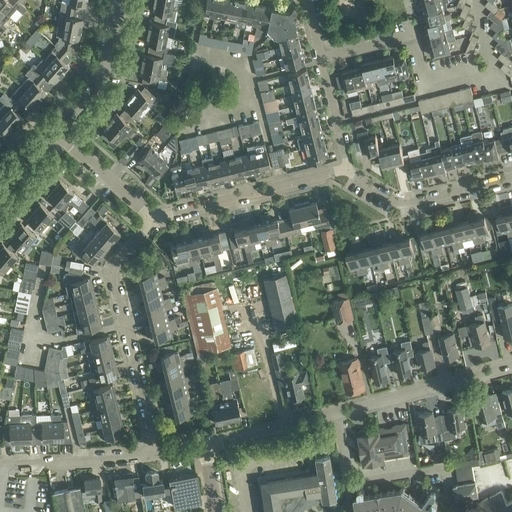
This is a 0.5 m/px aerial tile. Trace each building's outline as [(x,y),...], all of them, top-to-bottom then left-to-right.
[(0,0),(0,7),(5,12),(10,16),(17,8),(23,13),(27,8),(21,3),(17,0),(0,0)] [(85,6),(86,0),(61,0),(60,8),(74,11),(75,4),(85,6)] [(214,17),(217,0),(206,0),(203,14),(214,17)] [(225,19),(228,0),(217,0),(214,17),(225,19)] [(236,21),(239,1),(233,0),(228,0),(225,19),(236,21)] [(433,0),(421,3),(424,14),(425,13),(443,9),(445,8),(447,8),(446,1),(448,1),(447,0),(433,0)] [(466,0),(458,0),(457,5),(463,8),(465,4),(466,0)] [(487,0),(484,5),(490,10),(495,14),(499,8),(492,3),(488,0),(487,0)] [(173,4),(154,1),(152,12),(155,12),(154,17),(176,22),(177,11),(172,10),(173,4)] [(245,28),(246,23),(250,3),(239,1),(236,21),(235,26),(245,28)] [(257,25),(260,5),(250,3),(246,23),(257,25)] [(459,16),(465,19),(467,14),(471,6),(465,4),(463,8),(459,16)] [(266,27),(270,7),(260,5),(257,25),(266,27)] [(270,7),(266,27),(266,30),(273,36),(277,35),(296,31),(295,26),(298,25),(295,17),(293,17),(292,14),(297,10),(293,6),(288,11),(286,10),(286,8),(277,6),(277,8),(270,7)] [(0,26),(9,16),(0,7),(0,26)] [(60,8),(57,25),(81,30),(83,19),(72,17),(74,11),(60,8)] [(425,25),(449,19),(452,18),(450,13),(444,15),(443,9),(425,13),(427,20),(424,21),(425,25)] [(487,16),(493,21),(497,24),(501,19),(495,14),(490,10),(487,16)] [(462,27),(468,29),(470,24),(473,17),(467,14),(465,19),(462,27)] [(150,22),(147,33),(173,38),(177,22),(176,22),(154,17),(153,22),(150,22)] [(425,25),(427,35),(445,31),(444,26),(450,24),(449,19),(425,25)] [(504,29),(497,24),(493,21),(489,26),(496,31),(500,34),(504,29)] [(476,27),(470,24),(468,29),(467,30),(472,32),(469,39),(470,40),(473,35),(476,27)] [(54,45),(55,46),(65,55),(70,50),(72,39),(79,40),(81,30),(57,25),(57,26),(58,26),(56,36),(59,37),(58,41),(54,45)] [(31,47),(42,34),(36,29),(25,42),(31,47)] [(445,31),(427,35),(430,46),(448,41),(456,39),(453,29),(445,31)] [(280,47),(299,42),(296,31),(277,35),(280,47)] [(500,34),(496,31),(492,37),(498,42),(502,45),(507,40),(500,34)] [(173,38),(147,33),(145,43),(149,44),(148,49),(167,53),(168,48),(171,48),(173,38)] [(198,44),(204,45),(205,36),(206,34),(200,33),(198,44)] [(470,40),(469,43),(465,52),(473,50),(478,38),(473,35),(470,40)] [(448,41),(430,46),(432,56),(450,52),(448,41)] [(283,58),(302,53),(299,42),(280,47),(283,58)] [(509,50),(502,45),(498,42),(494,47),(501,52),(505,55),(509,50)] [(25,43),(20,48),(26,53),(31,48),(25,43)] [(242,43),(240,52),(247,53),(248,47),(248,45),(242,43)] [(52,51),(45,59),(62,75),(69,66),(64,62),(67,59),(64,56),(65,55),(55,46),(51,50),(52,51)] [(143,53),(141,64),(165,69),(167,62),(172,64),(174,54),(171,54),(167,53),(148,49),(147,54),(143,53)] [(254,65),(262,63),(261,59),(269,57),(268,51),(256,54),(257,59),(253,60),(254,65)] [(497,58),(504,63),(508,66),(511,61),(505,56),(505,55),(501,52),(497,58)] [(302,53),(283,58),(279,59),(282,69),(305,63),(302,53)] [(394,56),(400,80),(404,79),(403,76),(409,74),(405,56),(398,58),(397,55),(394,56)] [(396,81),(400,80),(394,56),(383,58),(388,77),(387,77),(388,81),(396,79),(396,81)] [(30,69),(32,72),(43,81),(47,76),(55,83),(62,75),(45,59),(43,58),(36,66),(34,64),(30,69)] [(383,58),(372,61),(377,80),(382,78),(384,84),(389,83),(388,81),(387,77),(388,77),(383,58)] [(362,64),(368,88),(372,87),(371,81),(373,81),(377,80),(372,61),(362,64)] [(510,76),(511,74),(511,69),(508,66),(504,63),(500,68),(510,76)] [(141,64),(139,75),(143,76),(142,81),(144,82),(152,83),(154,83),(157,84),(158,84),(159,79),(165,80),(167,69),(165,69),(141,64)] [(364,89),(368,88),(362,64),(358,65),(359,68),(352,69),(357,87),(363,86),(364,89)] [(289,84),(309,79),(306,69),(287,74),(289,84)] [(342,72),(334,74),(338,89),(345,87),(346,88),(346,90),(347,90),(348,93),(357,91),(357,87),(352,69),(342,72)] [(28,76),(21,85),(26,89),(39,101),(46,92),(45,91),(38,85),(43,81),(32,72),(28,76)] [(311,90),(309,79),(289,84),(292,95),(311,90)] [(21,85),(9,98),(20,107),(24,102),(32,109),(39,101),(26,89),(21,85)] [(138,89),(130,97),(145,110),(156,98),(144,87),(141,91),(138,89)] [(470,87),(465,88),(468,102),(463,103),(465,108),(475,105),(470,87)] [(269,89),(260,91),(260,92),(262,98),(263,102),(271,100),(275,99),(272,88),(269,89)] [(462,103),(463,103),(468,102),(465,88),(459,90),(462,103)] [(292,95),(294,105),(314,100),(311,90),(292,95)] [(456,105),(462,103),(459,90),(453,91),(456,105)] [(453,91),(447,93),(451,106),(456,105),(453,91)] [(0,107),(0,112),(3,115),(16,127),(23,118),(15,111),(20,107),(9,98),(3,93),(0,96),(0,100),(4,104),(0,107)] [(401,97),(402,103),(416,100),(414,93),(401,97)] [(451,106),(447,93),(441,94),(445,108),(451,106)] [(441,94),(435,96),(439,109),(443,108),(445,108),(441,94)] [(493,102),(491,95),(474,100),(476,106),(484,104),(493,102)] [(433,111),(432,111),(433,115),(444,112),(443,108),(439,109),(435,96),(430,97),(433,111)] [(138,118),(145,110),(130,97),(123,105),(126,108),(122,111),(132,120),(136,116),(138,118)] [(391,99),(393,105),(402,103),(401,97),(391,99)] [(430,97),(423,99),(427,112),(432,111),(433,111),(430,97)] [(171,99),(168,105),(173,108),(177,103),(171,99)] [(271,100),(263,102),(264,106),(266,112),(277,110),(278,109),(275,99),(271,100)] [(391,99),(383,101),(384,108),(393,105),(391,99)] [(433,115),(432,111),(427,112),(423,99),(418,100),(419,105),(420,110),(421,114),(422,114),(423,118),(433,115)] [(294,105),(297,116),(316,111),(314,100),(294,105)] [(375,110),(384,108),(383,101),(373,103),(375,110)] [(373,103),(365,106),(366,112),(375,110),(373,103)] [(352,115),(366,112),(365,106),(351,109),(352,115)] [(277,110),(266,112),(267,119),(268,123),(277,121),(279,120),(277,110)] [(129,124),(132,120),(122,111),(119,115),(116,113),(109,121),(124,134),(131,126),(129,124)] [(294,128),(300,126),(319,121),(316,111),(297,116),(286,119),(287,123),(293,122),(294,128)] [(0,128),(1,128),(9,135),(16,127),(3,115),(0,118),(0,128)] [(116,143),(124,134),(109,121),(102,130),(104,132),(101,135),(109,142),(112,139),(116,143)] [(300,126),(302,137),(322,132),(319,121),(300,126)] [(93,123),(86,130),(92,135),(98,128),(93,123)] [(241,139),(251,137),(250,132),(248,123),(237,126),(240,135),(241,139)] [(163,125),(155,135),(163,142),(171,133),(163,125)] [(237,126),(227,129),(230,142),(231,142),(231,141),(235,140),(234,136),(240,135),(237,126)] [(511,126),(503,129),(504,131),(500,132),(502,139),(506,153),(511,150),(511,126)] [(217,131),(219,140),(220,144),(230,142),(227,129),(217,131)] [(213,142),(219,140),(217,131),(206,134),(209,146),(213,145),(213,142)] [(380,153),(378,146),(375,135),(369,137),(368,131),(357,133),(362,154),(369,153),(369,156),(380,153)] [(476,132),(471,134),(471,135),(472,140),(473,141),(477,160),(484,158),(484,161),(489,160),(483,139),(481,131),(476,132)] [(322,132),(302,137),(296,139),(299,149),(305,147),(324,143),(322,132)] [(177,149),(177,147),(177,136),(175,134),(166,145),(176,154),(177,149)] [(461,137),(462,143),(467,163),(478,161),(477,160),(473,141),(471,135),(461,137)] [(185,139),(189,152),(193,151),(192,150),(198,148),(195,136),(185,139)] [(462,143),(461,137),(460,137),(461,143),(451,145),(452,147),(456,165),(456,166),(467,163),(462,143)] [(483,139),(489,160),(499,157),(498,154),(506,153),(502,139),(495,141),(495,140),(488,141),(487,138),(483,139)] [(181,154),(189,152),(185,139),(179,140),(181,149),(180,149),(181,154)] [(441,147),(439,140),(434,141),(436,146),(429,147),(436,173),(447,170),(441,149),(441,147)] [(324,143),(305,147),(308,158),(306,159),(307,165),(325,160),(324,154),(327,154),(324,143)] [(403,158),(403,156),(400,143),(390,146),(394,164),(400,162),(401,165),(404,164),(403,158)] [(134,144),(127,152),(132,156),(139,148),(134,144)] [(145,168),(159,153),(151,146),(148,148),(144,145),(136,154),(140,158),(137,160),(145,168)] [(254,146),(253,146),(260,172),(271,169),(265,145),(254,148),(254,146)] [(378,146),(380,153),(383,167),(394,164),(390,146),(383,148),(383,145),(378,146)] [(249,174),(260,172),(253,146),(247,148),(248,154),(245,155),(249,174)] [(427,152),(420,153),(425,176),(436,173),(429,147),(426,148),(427,152)] [(449,167),(456,165),(452,147),(441,149),(447,170),(450,169),(449,167)] [(276,155),(282,153),(281,148),(273,150),(269,152),(273,168),(279,167),(276,155)] [(404,164),(406,172),(413,171),(413,173),(415,178),(425,176),(420,153),(420,154),(418,148),(408,151),(409,154),(403,156),(403,158),(404,164)] [(167,160),(159,153),(145,168),(154,175),(156,173),(160,176),(168,166),(165,163),(167,160)] [(223,156),(224,160),(229,179),(239,177),(234,158),(233,153),(223,156)] [(276,155),(279,167),(285,165),(282,153),(276,155)] [(239,177),(249,174),(245,155),(234,158),(239,177)] [(203,165),(207,185),(218,182),(212,157),(202,160),(203,165)] [(229,179),(224,160),(213,163),(212,157),(218,182),(229,179)] [(54,174),(61,168),(58,165),(51,172),(54,174)] [(176,192),(187,190),(182,171),(182,169),(181,165),(171,168),(169,173),(171,174),(174,183),(169,184),(171,190),(175,189),(176,192)] [(197,187),(207,185),(203,165),(192,168),(197,187)] [(187,190),(197,187),(192,168),(182,171),(182,169),(182,171),(187,190)] [(53,188),(70,203),(82,213),(88,205),(82,200),(78,205),(69,197),(73,192),(58,179),(54,183),(55,185),(53,188)] [(64,210),(70,203),(53,188),(50,191),(49,190),(45,194),(60,207),(64,210)] [(33,211),(47,223),(53,215),(38,202),(34,206),(35,207),(33,211)] [(320,227),(324,241),(333,239),(326,211),(326,212),(319,214),(316,202),(310,204),(309,202),(302,203),(308,230),(320,227)] [(287,235),(308,230),(302,203),(294,205),(294,207),(289,209),(292,221),(284,222),(287,235)] [(511,236),(511,232),(506,206),(502,207),(503,214),(497,215),(497,219),(493,220),(496,232),(500,230),(501,233),(507,231),(508,238),(511,236)] [(82,216),(87,220),(88,219),(99,229),(114,242),(121,234),(99,215),(96,219),(92,215),(95,211),(90,207),(82,216)] [(40,230),(47,223),(33,211),(30,214),(29,213),(25,217),(40,230)] [(62,216),(72,224),(75,220),(66,211),(62,216)] [(474,244),(480,243),(472,212),(468,213),(470,220),(463,222),(468,239),(472,238),(474,244)] [(476,212),(472,212),(480,243),(485,242),(483,235),(489,234),(489,233),(493,232),(489,217),(485,218),(485,216),(478,218),(476,212)] [(268,214),(264,215),(272,245),(277,244),(275,237),(287,235),(284,222),(278,224),(276,219),(270,220),(268,214)] [(266,246),(272,245),(264,215),(260,216),(262,222),(255,224),(260,241),(265,240),(266,246)] [(68,228),(72,224),(62,216),(58,220),(68,228)] [(81,227),(87,220),(82,216),(77,222),(76,222),(79,225),(81,227)] [(462,240),(468,239),(463,222),(457,223),(455,217),(451,218),(460,253),(465,251),(462,240)] [(449,225),(442,227),(446,244),(451,243),(453,250),(454,249),(455,254),(460,253),(451,218),(447,219),(449,225)] [(250,250),(253,262),(259,261),(254,243),(260,241),(255,224),(249,226),(247,219),(243,220),(250,250)] [(72,224),(68,228),(72,232),(79,225),(76,222),(77,222),(75,220),(72,224)] [(248,264),(253,262),(250,250),(243,220),(239,221),(241,228),(227,231),(232,248),(243,245),(248,264)] [(15,231),(28,243),(35,236),(20,222),(16,227),(17,228),(15,231)] [(446,244),(442,227),(436,228),(434,222),(430,223),(437,254),(443,252),(441,246),(446,244)] [(432,255),(437,254),(430,223),(426,224),(428,230),(421,232),(425,250),(430,248),(432,255)] [(217,252),(229,249),(225,232),(211,235),(210,228),(206,229),(213,260),(214,260),(217,271),(222,270),(219,258),(217,252)] [(108,249),(114,242),(99,229),(93,236),(108,249)] [(197,238),(201,256),(207,254),(208,261),(213,260),(206,229),(202,230),(203,237),(197,238)] [(28,243),(15,231),(12,235),(10,233),(6,238),(22,251),(28,243)] [(108,249),(93,236),(88,232),(82,240),(101,257),(108,249)] [(401,232),(398,233),(405,264),(406,268),(412,267),(411,262),(410,262),(408,256),(414,255),(414,254),(418,253),(414,237),(410,238),(410,237),(403,239),(401,232)] [(399,265),(405,264),(398,233),(393,234),(395,241),(389,242),(393,260),(398,259),(399,265)] [(201,256),(197,238),(190,240),(189,234),(185,235),(192,265),(198,263),(196,257),(201,256)] [(177,269),(192,265),(185,235),(181,235),(182,242),(175,244),(176,245),(171,246),(174,262),(176,262),(177,269)] [(393,260),(389,242),(382,244),(380,237),(376,238),(384,269),(389,267),(388,261),(393,260)] [(374,246),(367,247),(372,265),(377,264),(379,270),(384,269),(376,238),(372,239),(374,246)] [(501,255),(511,251),(508,239),(498,242),(501,255)] [(95,265),(101,257),(82,240),(72,250),(85,261),(87,258),(95,265)] [(372,265),(367,247),(361,249),(359,242),(355,244),(363,274),(368,273),(367,266),(372,265)] [(0,255),(10,264),(17,257),(2,243),(0,245),(0,255)] [(358,275),(363,274),(355,244),(352,244),(353,251),(346,253),(351,270),(356,269),(358,275)] [(44,264),(47,251),(41,250),(38,263),(44,264)] [(53,252),(47,251),(44,264),(50,266),(53,252)] [(482,251),(471,253),(473,263),(484,260),(482,251)] [(10,264),(0,255),(0,268),(4,272),(10,264)] [(70,267),(82,269),(83,263),(71,261),(70,267)] [(25,262),(24,268),(37,271),(38,265),(25,262)] [(81,275),(82,269),(70,267),(69,272),(66,271),(64,274),(63,280),(64,283),(67,293),(92,287),(90,277),(79,280),(78,274),(81,275)] [(35,277),(37,271),(24,268),(23,274),(35,277)] [(194,271),(187,273),(188,275),(189,281),(196,279),(194,272),(194,271)] [(135,289),(166,281),(164,276),(158,278),(156,272),(139,276),(141,283),(134,285),(135,289)] [(300,324),(288,272),(263,278),(275,330),(300,324)] [(34,283),(35,277),(23,274),(21,280),(34,283)] [(34,283),(21,280),(21,283),(20,283),(18,291),(30,293),(31,289),(33,289),(34,283)] [(472,305),(467,287),(465,280),(457,282),(459,289),(456,290),(461,308),(472,305)] [(143,291),(144,298),(161,293),(160,288),(167,286),(166,281),(135,289),(136,293),(143,291)] [(231,345),(217,286),(182,294),(196,353),(231,345)] [(396,286),(385,289),(388,298),(398,295),(396,286)] [(70,296),(72,302),(76,301),(95,297),(92,287),(67,293),(68,296),(70,296)] [(376,291),(379,299),(385,297),(383,289),(376,291)] [(139,306),(140,310),(171,302),(170,297),(163,299),(161,293),(144,298),(146,304),(139,306)] [(353,298),(355,306),(375,301),(373,293),(353,298)] [(511,301),(497,305),(495,295),(488,297),(493,320),(500,318),(505,338),(511,336),(511,301)] [(97,307),(95,297),(76,301),(72,302),(70,303),(73,313),(97,307)] [(339,300),(331,301),(335,320),(336,324),(354,319),(353,315),(349,297),(347,298),(339,300)] [(15,305),(28,307),(29,301),(17,299),(15,305)] [(427,301),(420,302),(422,316),(429,315),(427,301)] [(148,312),(149,319),(167,314),(165,309),(172,307),(171,302),(140,310),(141,314),(148,312)] [(28,307),(15,305),(14,310),(27,313),(28,307)] [(43,315),(56,312),(55,307),(42,310),(43,315)] [(100,316),(97,307),(73,313),(75,322),(100,316)] [(58,318),(56,312),(43,315),(45,321),(58,318)] [(146,331),(176,323),(175,318),(168,320),(167,314),(149,319),(151,325),(145,327),(146,331)] [(429,316),(433,333),(441,331),(438,314),(429,316)] [(466,326),(457,329),(459,337),(468,335),(472,333),(476,346),(490,342),(484,321),(482,314),(475,316),(477,323),(466,326)] [(100,316),(75,322),(76,327),(75,328),(76,332),(78,332),(78,333),(83,332),(83,331),(102,326),(100,316)] [(433,333),(429,316),(422,318),(425,335),(433,333)] [(46,327),(59,324),(58,318),(45,321),(46,327)] [(177,328),(176,323),(146,331),(146,335),(153,333),(155,340),(172,336),(171,330),(177,328)] [(48,333),(61,330),(60,326),(59,324),(46,327),(48,333)] [(10,333),(22,335),(23,329),(11,327),(10,333)] [(21,341),(22,335),(10,333),(9,339),(21,341)] [(459,354),(456,345),(453,333),(440,336),(445,358),(459,354)] [(86,351),(86,352),(111,346),(109,336),(89,340),(89,339),(83,341),(85,348),(80,349),(81,352),(86,351)] [(414,355),(410,340),(401,342),(402,349),(393,351),(393,352),(392,353),(394,362),(396,362),(399,375),(411,373),(408,357),(414,355)] [(434,364),(432,354),(428,341),(422,342),(424,350),(417,352),(421,368),(434,364)] [(49,346),(48,353),(61,355),(62,349),(61,349),(49,346)] [(88,361),(113,355),(111,346),(86,352),(88,361)] [(384,363),(390,361),(387,346),(377,348),(379,355),(370,357),(370,358),(368,358),(370,368),(372,368),(375,381),(388,379),(384,363)] [(233,370),(235,369),(235,368),(257,363),(254,347),(229,353),(233,370)] [(162,361),(155,362),(156,366),(180,360),(187,359),(186,354),(179,356),(179,355),(177,350),(170,351),(169,352),(162,353),(160,354),(162,361)] [(7,351),(6,357),(18,359),(19,353),(7,351)] [(280,352),(271,354),(274,368),(279,389),(286,388),(287,391),(289,400),(304,397),(301,384),(309,382),(306,372),(306,371),(298,373),(298,372),(285,375),(283,366),(280,352)] [(60,361),(61,357),(61,355),(48,353),(46,359),(60,361)] [(92,371),(116,365),(113,355),(88,361),(91,371),(92,371)] [(61,357),(60,361),(59,364),(66,366),(67,356),(61,357)] [(17,365),(18,359),(6,357),(4,363),(17,365)] [(365,389),(362,379),(357,358),(338,363),(347,394),(365,389)] [(59,367),(59,364),(60,361),(46,359),(45,364),(59,367)] [(180,360),(156,366),(157,370),(164,369),(166,375),(182,371),(181,366),(188,364),(187,359),(180,360)] [(60,372),(59,367),(45,364),(44,370),(45,370),(56,373),(60,372)] [(59,367),(60,372),(61,378),(69,376),(66,367),(66,366),(59,364),(59,367)] [(118,375),(116,365),(92,371),(94,376),(88,378),(90,385),(97,384),(96,380),(118,375)] [(35,379),(35,367),(17,366),(17,378),(35,379)] [(36,380),(44,380),(44,372),(43,372),(43,371),(36,369),(36,372),(35,372),(36,380)] [(57,380),(56,373),(45,370),(46,382),(57,380)] [(184,376),(182,371),(166,375),(167,382),(161,383),(162,387),(192,380),(190,374),(184,376)] [(87,379),(80,381),(81,387),(88,386),(87,379)] [(228,379),(218,381),(227,421),(241,418),(239,408),(236,398),(232,399),(230,391),(230,390),(228,379)] [(193,385),(192,380),(162,387),(163,391),(169,390),(171,396),(188,392),(186,387),(193,385)] [(215,423),(227,421),(218,381),(209,383),(214,404),(211,404),(215,423)] [(95,399),(115,394),(112,384),(93,389),(95,399)] [(0,385),(0,391),(11,394),(12,388),(0,385)] [(511,386),(510,387),(511,389),(502,391),(505,401),(508,413),(511,411),(511,386)] [(11,394),(0,391),(0,397),(10,399),(11,394)] [(64,407),(70,406),(67,392),(61,393),(64,407)] [(166,404),(167,408),(197,401),(196,396),(189,397),(188,392),(171,396),(172,403),(166,404)] [(98,409),(117,404),(115,394),(95,399),(98,409)] [(505,426),(502,415),(500,406),(497,396),(490,398),(489,394),(475,398),(481,420),(494,416),(498,428),(505,426)] [(203,399),(197,401),(167,408),(168,412),(174,411),(176,418),(193,413),(192,408),(205,405),(203,399)] [(120,414),(117,404),(98,409),(100,419),(120,414)] [(441,419),(444,440),(456,438),(455,429),(464,428),(461,408),(447,410),(448,418),(441,419)] [(433,442),(444,440),(441,419),(434,420),(433,412),(419,415),(422,434),(431,433),(433,442)] [(20,423),(21,414),(6,415),(3,432),(2,435),(1,445),(14,445),(14,441),(21,441),(20,423)] [(27,444),(37,444),(36,431),(36,415),(36,414),(21,414),(20,423),(21,441),(27,440),(27,444)] [(52,422),(53,439),(59,439),(59,443),(72,442),(70,432),(69,429),(67,421),(61,421),(60,414),(51,415),(52,422)] [(100,419),(103,428),(122,424),(120,414),(100,419)] [(52,422),(51,415),(36,415),(36,431),(37,444),(47,443),(46,440),(53,439),(52,422)] [(125,433),(122,424),(103,428),(105,438),(106,442),(120,439),(119,435),(125,433)] [(384,431),(359,435),(363,464),(384,461),(383,458),(408,454),(405,435),(407,435),(405,424),(394,425),(395,427),(384,429),(384,431)] [(85,441),(83,429),(76,431),(79,443),(85,441)] [(314,442),(313,445),(313,447),(318,447),(322,450),(325,451),(329,450),(329,446),(329,440),(324,437),(319,437),(316,439),(314,442)] [(472,447),(467,453),(472,456),(476,451),(472,447)] [(478,453),(479,459),(480,465),(500,459),(499,453),(501,452),(500,448),(498,448),(497,448),(495,449),(483,452),(482,449),(479,450),(479,453),(478,453)] [(434,454),(435,462),(446,460),(445,452),(434,454)] [(267,480),(260,481),(264,511),(303,511),(305,511),(301,508),(302,507),(304,506),(305,504),(307,504),(308,503),(310,502),(312,501),(313,501),(315,501),(317,501),(319,501),(321,501),(322,501),(325,502),(327,503),(330,505),(332,506),(334,507),(336,505),(336,503),(335,499),(336,499),(329,455),(314,458),(315,462),(317,472),(314,472),(310,473),(310,471),(292,474),(292,476),(285,477),(285,475),(267,478),(267,480)] [(472,467),(472,466),(476,465),(475,459),(455,462),(456,469),(472,467)] [(473,474),(472,467),(456,469),(457,476),(473,474)] [(170,485),(163,486),(162,480),(158,481),(157,472),(154,470),(148,471),(145,474),(138,475),(141,495),(171,489),(174,506),(202,501),(197,473),(169,479),(170,485)] [(132,473),(123,474),(126,505),(134,504),(132,488),(134,487),(132,473)] [(121,506),(126,505),(123,474),(113,475),(114,485),(116,495),(119,494),(121,506)] [(457,476),(458,483),(474,480),(473,474),(457,476)] [(101,490),(100,488),(99,478),(85,479),(86,491),(82,491),(83,497),(94,496),(94,501),(101,500),(100,490),(101,490)] [(474,482),(474,480),(458,483),(458,484),(457,484),(457,483),(456,484),(456,485),(453,485),(453,486),(456,500),(478,496),(475,481),(474,482)] [(56,511),(85,511),(80,486),(53,491),(56,511)] [(403,489),(402,488),(364,494),(364,492),(364,491),(363,490),(362,489),(361,489),(360,489),(359,490),(358,490),(357,491),(357,493),(358,498),(354,499),(356,511),(435,511),(432,510),(438,502),(433,499),(435,496),(436,495),(436,494),(436,493),(435,492),(434,491),(433,491),(432,491),(431,491),(430,492),(422,503),(404,489),(403,489)] [(511,511),(511,498),(508,501),(502,491),(486,498),(478,503),(482,511),(511,511)]
